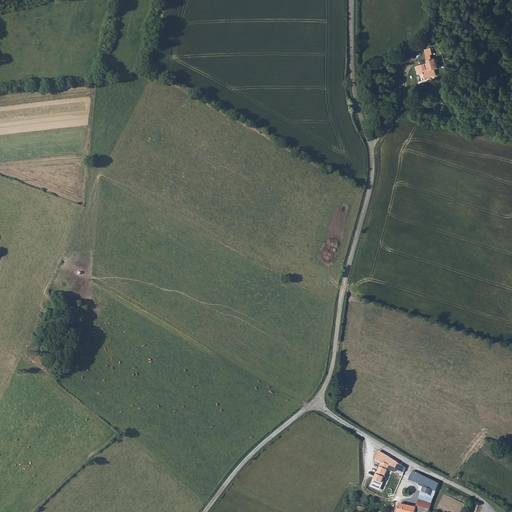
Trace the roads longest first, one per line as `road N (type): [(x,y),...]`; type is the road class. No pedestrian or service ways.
road 1 (unclassified): [(350,0),(369,190),(332,364),(316,403)]
road 2 (unclassified): [(316,403),(495,511)]
road 3 (unclassified): [(316,403),(249,456),(205,511)]
